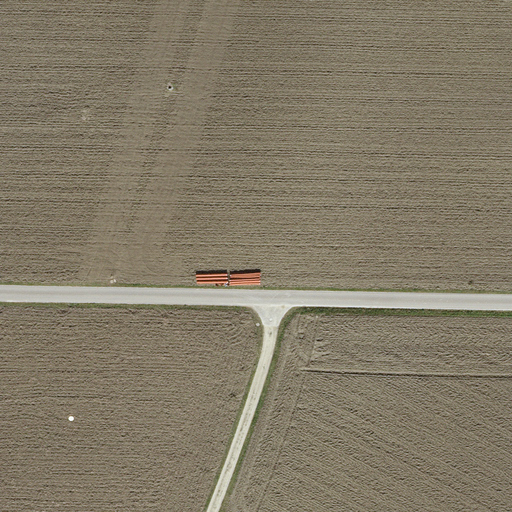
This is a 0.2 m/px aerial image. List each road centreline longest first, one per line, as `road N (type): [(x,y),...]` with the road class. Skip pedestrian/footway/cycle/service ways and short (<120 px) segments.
road 1 (residential): [(0,294),(511,305)]
road 2 (track): [(214,511),(264,371),(276,300)]
